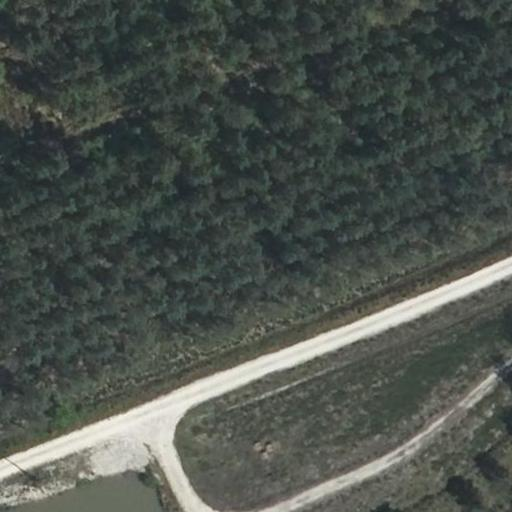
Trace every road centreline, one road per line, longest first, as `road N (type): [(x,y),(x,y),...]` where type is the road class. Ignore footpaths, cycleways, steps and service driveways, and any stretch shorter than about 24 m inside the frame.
road 1 (track): [(0,468),(511,267)]
road 2 (track): [(310,511),(464,417),(511,368)]
road 3 (track): [(159,405),(216,511)]
